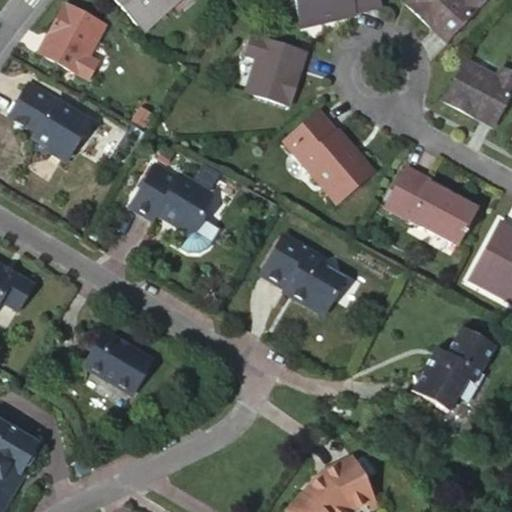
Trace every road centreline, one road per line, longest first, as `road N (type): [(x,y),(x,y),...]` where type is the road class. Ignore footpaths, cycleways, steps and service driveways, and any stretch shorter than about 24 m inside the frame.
road 1 (residential): [(0,220),(264,374),(229,429),(70,511)]
road 2 (residential): [(366,101),(390,105),(412,93),(422,69),(415,45),(394,30),(369,32),(350,48),(349,84)]
road 3 (residential): [(511,181),(366,101)]
